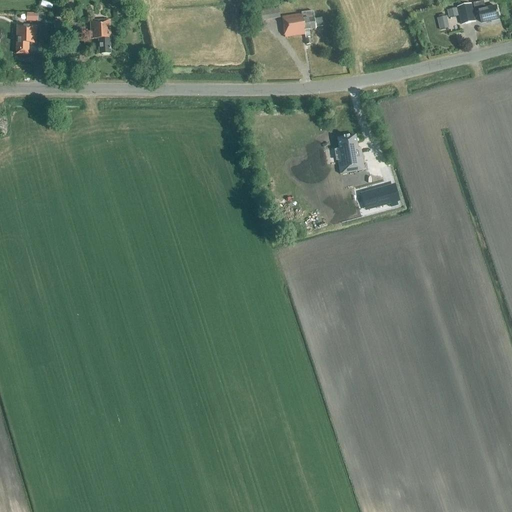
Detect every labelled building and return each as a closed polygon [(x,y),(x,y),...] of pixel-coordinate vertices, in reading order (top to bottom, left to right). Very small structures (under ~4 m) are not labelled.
[(482,24),(499,20),(497,8),(485,10),(484,2),(474,4),(476,13),(479,12),(482,24)] [(260,21),(280,18),(277,4),(258,7),(260,21)] [(462,26),(476,23),(471,4),(457,8),(462,26)] [(449,19),(458,17),(457,9),(447,11),(449,19)] [(316,30),(315,28),(323,27),(321,19),(314,20),(314,19),(313,12),(301,14),(301,15),(282,18),(284,38),(304,35),(306,45),(310,45),(309,30),(316,30)] [(39,24),(39,15),(26,15),(26,24),(39,24)] [(110,21),(89,22),(90,40),(98,40),(98,55),(111,55),(110,39),(111,39),(110,21)] [(36,44),(36,27),(17,27),(16,55),(28,55),(28,44),(36,44)] [(339,175),(364,171),(358,139),(355,139),(355,136),(337,139),(339,150),(335,151),(339,175)] [(374,156),(363,158),(366,175),(378,172),(374,156)] [(376,210),(389,207),(383,183),(369,186),(376,210)]
